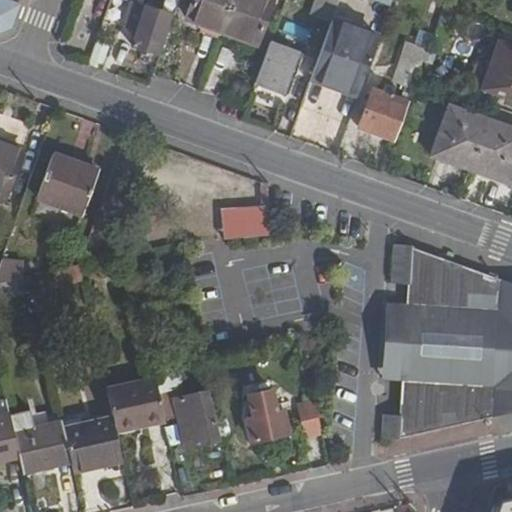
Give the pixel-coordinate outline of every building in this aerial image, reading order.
[(17,26),(25,0),(0,0),(0,31),(2,32),(17,26)] [(107,0),(102,21),(126,27),(134,0),(133,0),(107,0)] [(143,30),(152,5),(139,0),(130,26),(143,30)] [(198,0),(193,17),(227,29),(237,0),(198,0)] [(237,0),(227,29),(264,42),(278,0),(237,0)] [(319,0),(316,10),(337,18),(343,0),(319,0)] [(448,0),(446,7),(460,12),(464,0),(448,0)] [(163,51),(176,13),(152,5),(143,30),(139,43),(163,51)] [(317,75),(364,92),(384,37),(336,20),(317,75)] [(94,40),(90,63),(102,65),(107,42),(94,40)] [(275,41),(261,83),(285,91),(300,50),(275,41)] [(418,85),(421,78),(431,48),(418,43),(405,81),(418,85)] [(511,45),(505,43),(487,90),(511,98),(511,45)] [(315,81),(362,98),(364,92),(317,75),(315,81)] [(397,140),(410,101),(379,90),(365,128),(397,140)] [(511,180),(511,126),(456,106),(438,155),(511,180)] [(0,142),(23,151),(25,145),(0,135),(0,142)] [(0,193),(6,196),(23,151),(0,142),(0,193)] [(97,170),(55,154),(38,199),(80,214),(97,170)] [(222,242),(275,236),(269,209),(219,215),(222,242)] [(511,286),(499,282),(413,253),(403,250),(391,249),(389,287),(405,289),(404,307),(383,307),(379,382),(401,384),(400,420),(383,420),(382,442),(395,444),(450,430),(493,420),(511,415),(511,286)] [(82,281),(79,267),(53,273),(56,287),(82,281)] [(0,300),(33,293),(30,278),(26,279),(0,284),(0,300)] [(115,432),(165,423),(156,381),(106,391),(114,424),(115,432)] [(179,406),(174,382),(160,384),(164,410),(179,406)] [(294,417),(291,407),(276,409),(272,397),(250,402),(255,426),(249,427),(253,449),(289,442),(284,419),(294,417)] [(216,436),(219,435),(213,405),(191,410),(194,424),(178,427),(185,460),(219,452),(216,436)] [(304,438),(321,436),(314,406),(297,410),(304,438)] [(0,460),(19,456),(15,437),(13,425),(11,417),(0,419),(0,460)] [(65,436),(72,466),(74,473),(122,463),(115,432),(114,424),(65,436)] [(19,456),(24,476),(72,466),(65,436),(64,427),(15,437),(19,456)] [(74,473),(75,479),(123,467),(122,463),(74,473)]
